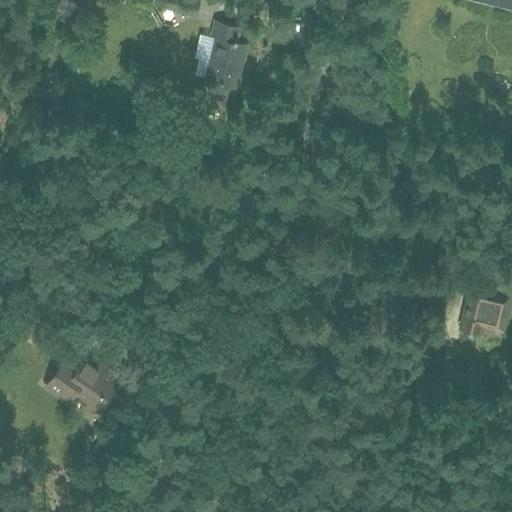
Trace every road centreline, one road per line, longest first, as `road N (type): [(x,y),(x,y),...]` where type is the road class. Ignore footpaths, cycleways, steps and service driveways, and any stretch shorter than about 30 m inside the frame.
road 1 (unclassified): [(213,511),(333,0)]
road 2 (unknown): [(265,289),(0,236)]
road 3 (unclassified): [(397,511),(511,475)]
